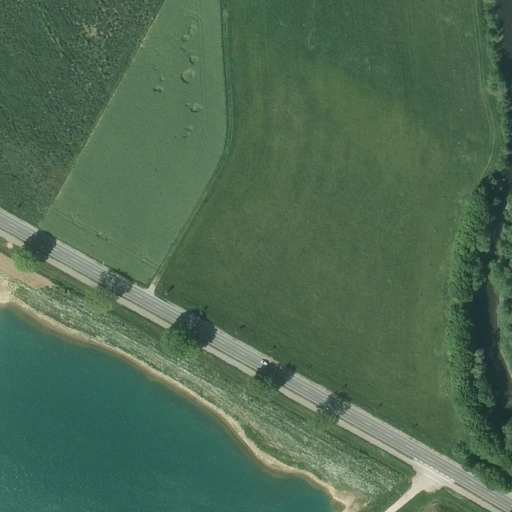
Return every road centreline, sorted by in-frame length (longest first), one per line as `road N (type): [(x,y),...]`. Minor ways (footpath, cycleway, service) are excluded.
road 1 (secondary): [(511,507),(0,219)]
road 2 (track): [(226,0),(238,98),(233,161),(153,304)]
